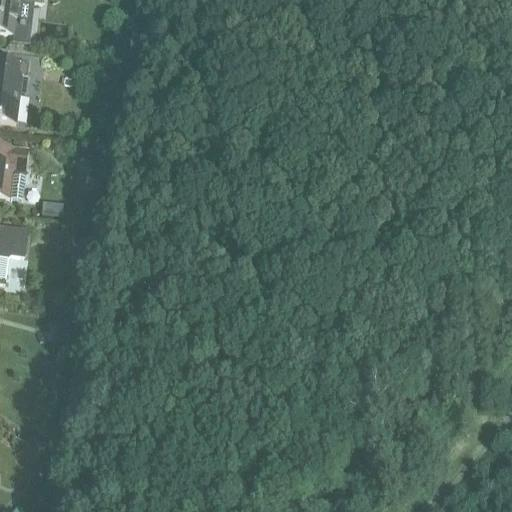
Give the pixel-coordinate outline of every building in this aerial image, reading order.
[(0,0),(0,38),(9,39),(9,46),(29,49),(32,24),(18,22),(20,5),(42,7),(42,0),(0,0)] [(133,39),(121,37),(118,52),(130,54),(133,39)] [(0,125),(16,128),(20,97),(25,97),(27,82),(29,67),(0,63),(0,125)] [(119,90),(127,78),(113,67),(104,79),(119,90)] [(0,201),(9,203),(9,202),(22,204),(27,170),(29,155),(0,151),(0,201)] [(105,170),(102,155),(91,157),(95,173),(105,170)] [(24,261),(27,235),(0,231),(0,287),(4,288),(8,262),(11,259),(24,261)] [(79,232),(77,241),(92,244),(94,235),(79,232)] [(62,315),(59,327),(73,331),(77,318),(62,315)] [(51,480),(45,465),(31,471),(37,486),(51,480)]
